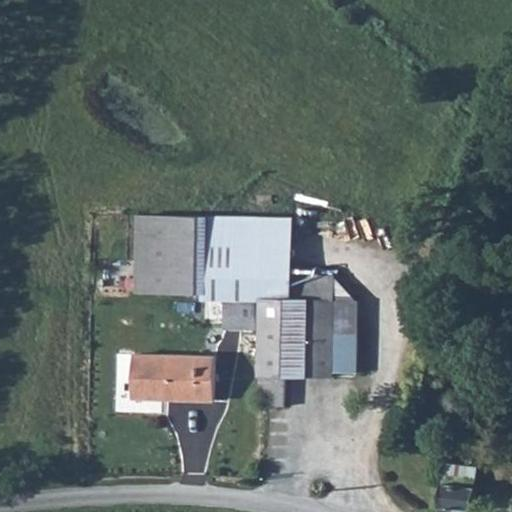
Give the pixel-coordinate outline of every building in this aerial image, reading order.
[(196,278),(202,201),(141,196),(135,273),(196,278)] [(262,294),(264,265),(208,260),(206,290),(224,292),(221,318),(254,321),(257,293),(262,294)] [(338,271),(264,265),(262,294),(335,299),(338,271)] [(262,294),(257,369),(330,375),(330,364),(334,339),(335,299),(262,294)] [(219,387),(222,339),(136,336),(134,383),(219,387)] [(334,339),(330,364),(343,364),(345,341),(334,339)] [(467,501),(468,473),(432,470),(431,501),(467,501)]
